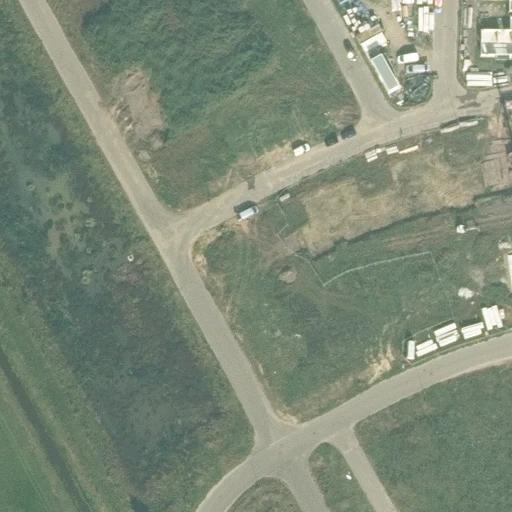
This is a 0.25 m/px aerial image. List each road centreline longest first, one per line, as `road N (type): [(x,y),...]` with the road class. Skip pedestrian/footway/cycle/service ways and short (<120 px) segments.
road 1 (residential): [(167,233),(32,0)]
road 2 (residential): [(283,449),(167,233)]
road 3 (residential): [(167,233),(386,129)]
road 4 (residential): [(511,348),(328,425)]
road 5 (residential): [(311,0),(386,129)]
